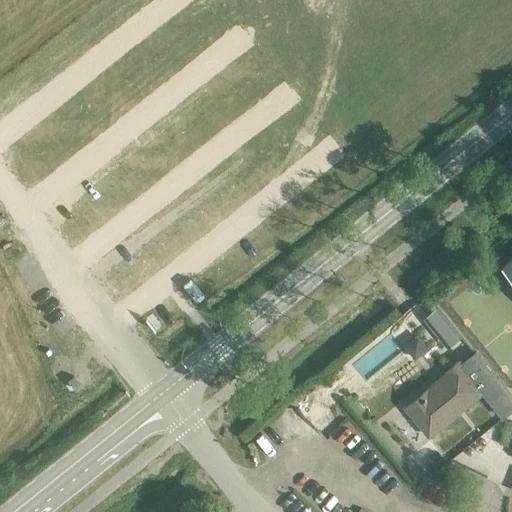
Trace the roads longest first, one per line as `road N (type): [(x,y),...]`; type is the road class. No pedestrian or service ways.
road 1 (tertiary): [(17,511),(511,113)]
road 2 (unknown): [(221,468),(297,458),(331,463),(436,511)]
